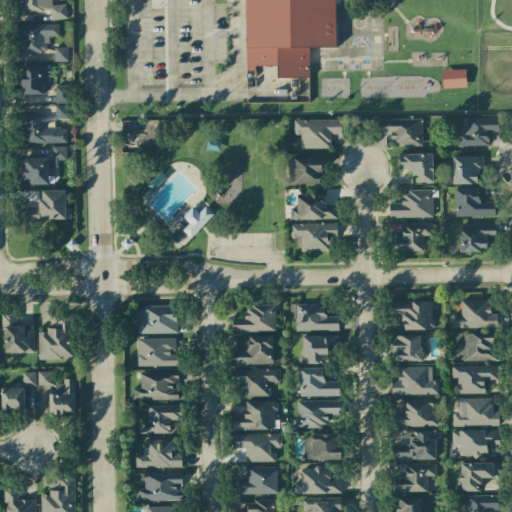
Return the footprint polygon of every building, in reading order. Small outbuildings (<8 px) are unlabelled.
[(67,19),(66,4),(52,5),(51,0),(19,0),(20,13),(42,12),(42,20),(67,19)] [(335,0),(337,48),(309,48),(309,70),(246,70),(245,0),(335,0)] [(59,36),(58,24),(21,25),(21,53),(48,52),(48,37),(59,36)] [(55,62),(68,61),(68,47),(54,48),(55,62)] [(22,95),(47,94),(47,65),(21,66),(22,95)] [(466,88),(466,70),(442,70),(442,88),(466,88)] [(55,103),(69,103),(69,86),(55,86),(55,103)] [(69,119),(69,106),(55,105),(55,119),(69,119)] [(67,143),(67,128),(47,128),(47,115),(23,116),(24,144),(67,143)] [(460,118),(460,146),(488,146),(488,132),(499,132),(499,118),(460,118)] [(294,119),(294,135),(301,135),(300,148),(330,149),(331,134),(341,134),(341,120),(294,119)] [(422,145),(421,119),(378,119),(378,133),(392,133),(392,146),(422,145)] [(67,162),(66,146),(52,147),(53,162),(67,162)] [(432,154),(400,154),(400,169),(414,169),(414,182),(433,182),(432,154)] [(480,156),(452,157),(453,184),(481,184),(480,156)] [(48,184),(48,157),(22,158),(23,185),(48,184)] [(321,184),(321,158),(287,159),(288,184),(321,184)] [(455,217),(495,216),(495,202),(479,202),(479,188),(455,189),(455,217)] [(39,191),(40,207),(25,207),(26,221),(70,219),(70,208),(66,208),(65,190),(39,191)] [(432,217),(431,190),(401,191),(402,203),(389,203),(389,218),(432,217)] [(290,220),(338,219),(337,205),(326,205),(326,196),(318,196),(318,193),(297,193),(297,208),(290,208),(290,220)] [(183,230),(191,238),(213,214),(205,207),(198,213),(192,207),(182,217),(189,223),(183,230)] [(330,251),(330,236),(338,236),(337,223),(290,224),(291,238),(298,237),(298,252),(330,251)] [(423,251),(424,235),(432,236),(432,224),(402,223),(401,240),(393,240),(393,251),(423,251)] [(462,224),(461,250),(486,251),(487,238),(495,238),(496,225),(462,224)] [(451,328),(498,327),(497,314),(490,314),(490,300),(461,301),(461,315),(451,315),(451,328)] [(432,301),(391,302),(391,316),(403,316),(403,330),(432,330),(432,301)] [(275,305),(245,304),(245,318),(233,318),(233,331),(275,332),(275,305)] [(338,330),(338,316),(324,316),(324,304),(294,304),(294,331),(338,330)] [(173,306),(137,306),(137,333),(177,334),(177,316),(173,316),(173,306)] [(3,353),(33,352),(33,327),(16,327),(16,314),(3,314),(3,353)] [(73,317),(58,317),(58,329),(46,328),(46,332),(38,332),(38,358),(72,359),(73,317)] [(463,361),(498,361),(498,350),(492,350),(492,334),(463,334),(463,361)] [(302,363),(328,364),(328,347),(339,348),(339,336),(302,335),(302,363)] [(421,335),(393,336),(394,361),(421,361),(421,335)] [(272,336),(248,336),(248,350),(233,351),(233,365),(272,364),(272,336)] [(174,338),(136,339),(137,367),(178,366),(178,353),(175,353),(174,338)] [(451,366),(451,378),(457,378),(457,394),(484,393),(484,379),(497,379),(497,365),(451,366)] [(437,395),(438,380),(432,380),(432,367),(397,367),(397,380),(391,380),(391,394),(437,395)] [(269,397),(269,383),(280,382),(279,368),(238,369),(238,397),(269,397)] [(323,368),(299,368),(299,397),(339,396),(339,381),(323,382),(323,368)] [(50,371),(37,372),(38,386),(51,386),(50,371)] [(35,372),(22,372),(22,385),(35,385),(35,372)] [(140,373),(140,388),(131,388),(132,400),(178,400),(177,372),(140,373)] [(74,414),(75,379),(63,379),(63,384),(49,384),(49,414),(74,414)] [(1,410),(24,410),(24,388),(1,388),(1,410)] [(498,426),(498,412),(492,412),(492,398),(457,398),(457,412),(452,412),(452,426),(498,426)] [(432,415),(432,399),(405,399),(405,413),(395,413),(395,427),(438,426),(438,415),(432,415)] [(339,400),(296,401),(297,428),(327,427),(327,416),(339,416),(339,400)] [(275,429),(275,401),(245,401),(245,416),(233,416),(233,430),(275,429)] [(148,421),(139,421),(139,434),(170,433),(170,420),(181,420),(181,405),(147,406),(148,421)] [(452,430),(451,443),(459,443),(459,456),(486,456),(487,444),(498,445),(499,431),(452,430)] [(392,445),(393,460),(436,459),(435,431),(409,432),(410,445),(392,445)] [(246,462),(275,462),(275,447),(281,447),(281,434),(234,435),(234,448),(245,448),(246,462)] [(304,460),(341,459),(340,434),(303,435),(304,460)] [(180,467),(180,439),(146,440),(146,454),(134,454),(135,468),(180,467)] [(499,478),(499,464),(460,463),(460,491),(479,492),(480,477),(499,478)] [(405,478),(397,478),(398,492),(427,492),(426,476),(436,476),(435,464),(405,464),(405,478)] [(276,466),(247,467),(247,480),(238,480),(238,495),(277,494),(276,466)] [(301,468),(301,482),(294,482),(294,494),(341,494),(341,479),(330,479),(330,471),(322,471),(322,468),(301,468)] [(144,473),(144,489),(136,489),(136,501),(182,500),(181,472),(144,473)] [(39,511),(74,511),(75,479),(60,479),(60,490),(49,491),(49,495),(40,495),(39,511)] [(18,488),(5,488),(5,511),(35,511),(35,500),(18,500),(18,488)] [(462,511),(487,511),(500,511),(499,495),(465,496),(466,511),(462,511)] [(340,511),(341,498),(302,498),(302,511),(340,511)]
